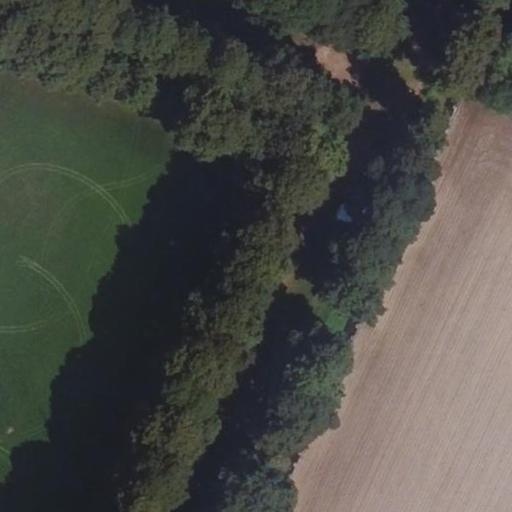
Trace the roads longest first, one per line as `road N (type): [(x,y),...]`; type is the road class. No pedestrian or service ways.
road 1 (track): [(416,0),(181,511)]
road 2 (track): [(379,79),(182,0)]
